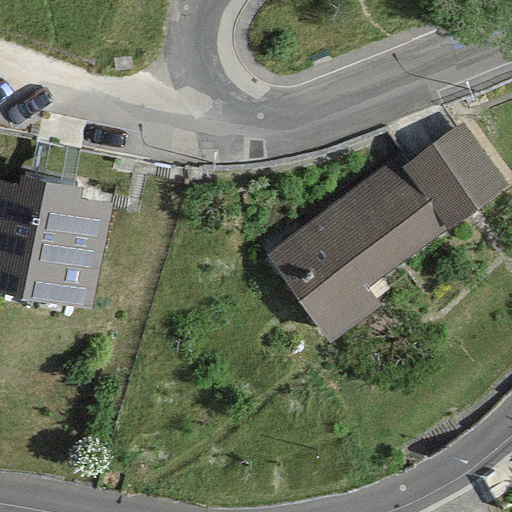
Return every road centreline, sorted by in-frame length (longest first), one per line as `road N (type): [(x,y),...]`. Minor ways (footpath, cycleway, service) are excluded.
road 1 (residential): [(511,27),(264,114),(209,77),(201,34),(214,0)]
road 2 (track): [(209,77),(113,98),(0,64)]
road 3 (residential): [(511,415),(435,477),(344,511)]
road 4 (residential): [(132,511),(0,496)]
